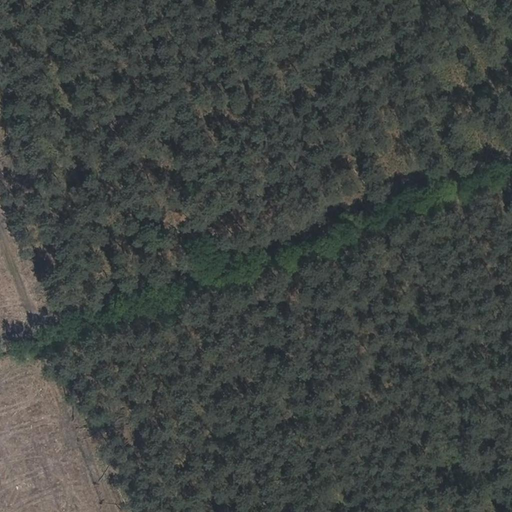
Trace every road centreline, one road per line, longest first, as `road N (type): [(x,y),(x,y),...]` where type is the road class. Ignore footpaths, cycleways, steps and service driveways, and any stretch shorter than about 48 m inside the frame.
road 1 (track): [(511,157),(0,345)]
road 2 (track): [(53,325),(0,205)]
